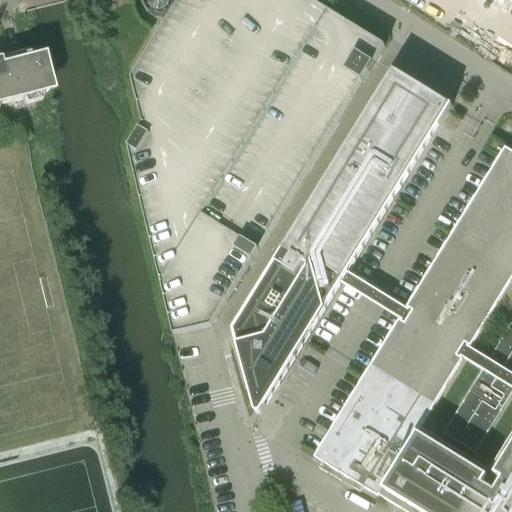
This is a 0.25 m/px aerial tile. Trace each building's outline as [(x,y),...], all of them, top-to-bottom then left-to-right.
[(203,328),(210,327),(251,260),(257,251),(310,165),(336,123),(362,82),(362,80),(371,65),(379,53),(383,46),(372,40),(370,38),(368,37),(308,0),(307,0),(182,0),(133,79),(145,126),(138,138),(130,150),(176,335),(193,331),(203,328)] [(50,88),(51,83),(46,65),(43,61),(39,58),(34,57),(1,65),(0,60),(0,106),(43,95),(47,92),(50,88)] [(261,415),(262,414),(280,385),(341,286),(349,274),(452,107),(394,71),(233,332),(245,377),(255,413),(255,414),(256,415),(257,416),(258,416),(259,416),(260,416),(261,415)] [(406,309),(412,313),(404,325),(399,322),(314,459),(378,499),(380,496),(406,511),(511,511),(511,153),(505,149),(406,309)] [(349,274),(341,286),(371,304),(399,322),(404,325),(412,313),(406,309),(378,292),(349,274)] [(283,511),(308,511),(306,502),(283,506),(283,511)]
